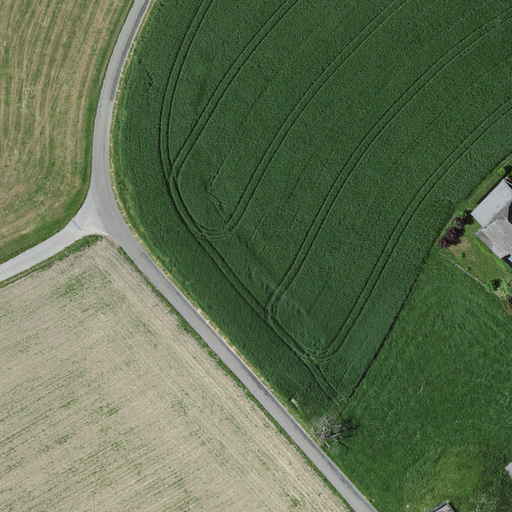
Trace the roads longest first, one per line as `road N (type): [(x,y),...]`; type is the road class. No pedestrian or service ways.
road 1 (unclassified): [(102,210),(367,511)]
road 2 (unclassified): [(102,210),(107,91),(142,0)]
